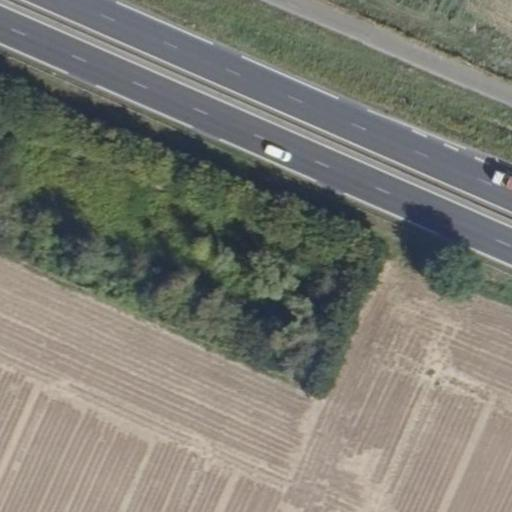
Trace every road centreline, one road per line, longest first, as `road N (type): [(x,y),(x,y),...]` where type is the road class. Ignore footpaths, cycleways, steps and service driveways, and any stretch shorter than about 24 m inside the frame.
road 1 (trunk): [(0,25),(511,249)]
road 2 (trunk): [(511,194),(66,0)]
road 3 (unclassified): [(298,0),(511,91)]
road 4 (track): [(511,53),(389,0)]
